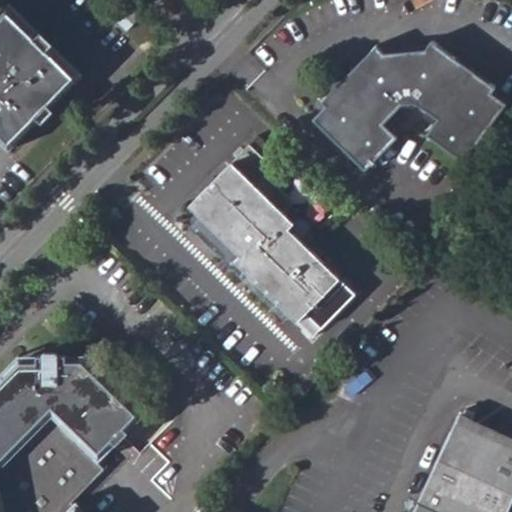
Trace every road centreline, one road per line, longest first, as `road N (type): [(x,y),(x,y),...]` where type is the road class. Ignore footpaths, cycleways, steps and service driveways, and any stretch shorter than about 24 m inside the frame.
road 1 (residential): [(0,278),(275,0)]
road 2 (residential): [(240,0),(0,246)]
